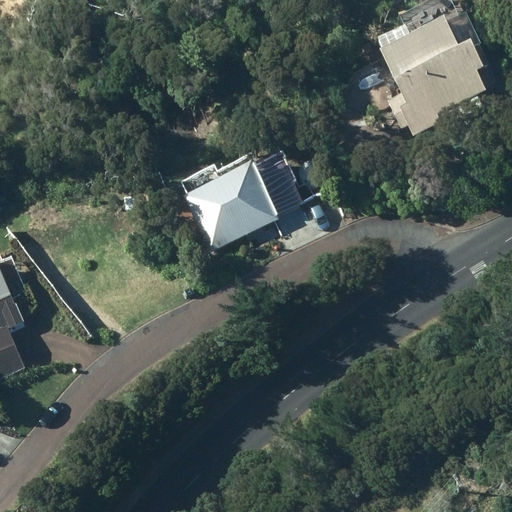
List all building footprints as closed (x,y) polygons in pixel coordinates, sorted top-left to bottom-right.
[(415,132),(444,118),(439,110),(451,104),(458,117),(484,103),(477,90),(488,84),(478,66),(488,60),(464,13),(452,19),(448,12),(413,29),(409,20),(383,33),(387,42),(385,43),(408,88),(395,94),(410,122),(415,132)] [(212,248),(280,218),(255,160),(186,190),(212,248)] [(125,195),(126,208),(141,207),(140,194),(125,195)] [(77,231),(76,207),(59,208),(59,231),(77,231)] [(0,358),(24,349),(16,327),(28,323),(3,257),(0,257),(0,358)]
